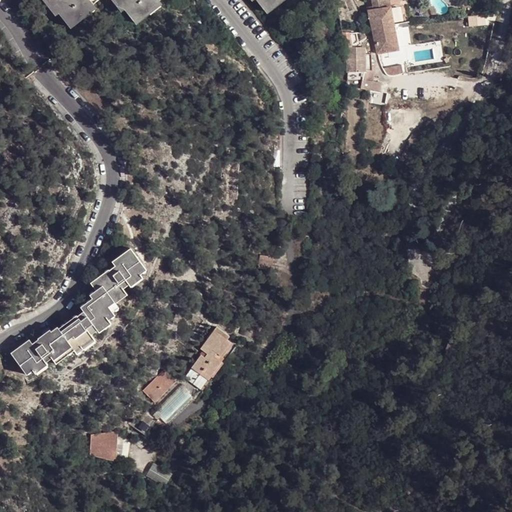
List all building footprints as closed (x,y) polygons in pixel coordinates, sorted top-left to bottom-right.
[(69,22),(95,2),(93,0),(45,0),(54,10),(58,8),(69,22)] [(134,17),(156,0),(115,0),(120,7),(124,4),(134,17)] [(369,9),(377,54),(398,50),(388,0),(371,0),(372,5),(373,9),(369,9)] [(345,50),(354,50),(351,33),(342,33),(345,50)] [(354,50),(345,50),(348,62),(347,72),(347,79),(352,79),(352,72),(356,72),(356,50),(354,50)] [(366,55),(365,70),(368,70),(362,89),(371,91),(379,92),(380,92),(382,84),(374,83),(375,71),(373,71),(373,54),(366,55)] [(90,279),(95,286),(102,282),(112,298),(113,299),(125,290),(122,285),(127,279),(139,270),(144,265),(129,244),(111,258),(113,262),(108,265),(106,265),(90,279)] [(139,270),(127,279),(129,282),(140,274),(139,270)] [(28,336),(8,349),(26,370),(32,366),(35,369),(46,360),(45,358),(51,354),(55,359),(73,346),(76,349),(93,336),(89,330),(96,326),(98,328),(110,319),(107,316),(113,311),(107,303),(112,298),(102,282),(95,286),(89,291),(90,294),(79,303),(81,307),(76,312),(75,311),(57,325),(56,323),(50,327),(48,326),(37,334),(37,335),(31,339),(28,336)] [(229,336),(212,325),(199,343),(206,348),(203,351),(199,349),(190,362),(192,363),(184,374),(199,384),(220,356),(213,351),(216,348),(220,350),(229,336)] [(161,365),(140,386),(152,398),(173,377),(161,365)] [(157,414),(154,418),(161,423),(166,419),(164,417),(162,414),(157,414)] [(114,427),(88,431),(87,450),(114,457),(114,427)]
